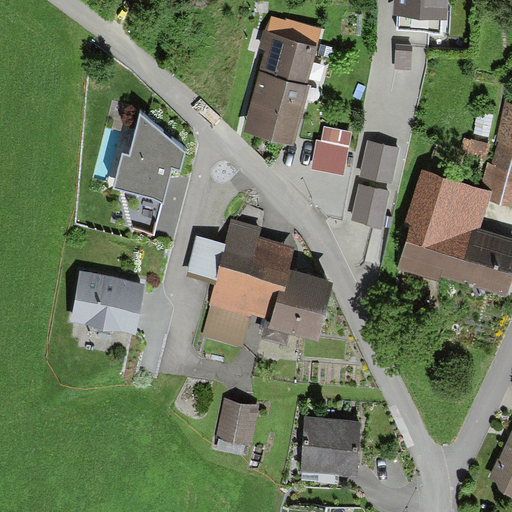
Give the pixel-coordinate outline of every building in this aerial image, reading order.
[(394,0),(394,16),(398,16),(398,29),(442,31),(442,19),(447,19),(447,0),(394,0)] [(284,20),(273,17),(268,32),(265,31),(260,48),(268,50),(243,130),(295,146),(313,85),(309,83),(326,28),(285,16),(284,20)] [(413,46),(396,45),(394,68),(411,70),(413,46)] [(511,106),(502,104),(488,157),(465,150),(457,180),(422,170),(396,267),(498,295),(511,244),(511,239),(476,229),(484,197),(511,204),(511,106)] [(186,148),(141,111),(132,153),(124,152),(116,185),(164,201),(173,165),(182,167),(186,148)] [(343,174),(352,133),(325,127),(322,142),(317,141),(312,167),(343,174)] [(400,150),(369,142),(360,178),(391,185),(400,150)] [(391,191),(359,183),(351,219),(382,226),(391,191)] [(223,243),(198,236),(186,275),(215,284),(208,305),(211,306),(202,336),(245,348),(254,316),(266,320),(261,339),(289,347),(292,336),(319,344),(337,281),(290,268),(295,249),(259,239),(263,227),(230,218),(223,243)] [(145,284),(80,272),(71,323),(136,335),(145,284)] [(259,407),(223,399),(215,437),(221,438),(218,449),(242,455),(245,443),(250,444),(259,407)] [(361,421),(305,417),(301,473),(357,477),(361,421)] [(511,429),(489,474),(497,478),(493,487),(511,496),(511,429)]
